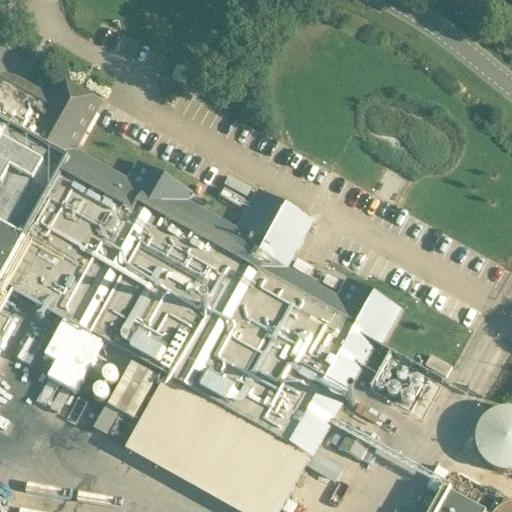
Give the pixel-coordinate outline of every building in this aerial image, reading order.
[(382,349),(402,312),(348,282),(338,299),(287,271),(314,224),(259,194),(238,232),(188,204),(192,195),(138,165),(128,182),(92,162),(86,173),(69,164),(102,106),(57,81),(47,98),(8,76),(17,59),(0,49),(0,352),(15,326),(0,317),(0,286),(313,461),(376,345),(382,349)] [(348,274),(331,264),(319,285),(337,295),(348,274)] [(431,357),(425,367),(446,379),(452,369),(431,357)] [(132,366),(108,408),(134,423),(158,380),(132,366)] [(381,416),(360,405),(355,414),(376,426),(381,416)] [(492,471),(502,474),(511,474),(511,409),(500,410),(488,415),(480,424),(475,434),(474,445),(477,456),(483,465),(492,471)] [(481,511),(443,491),(431,511),(481,511)] [(511,511),(511,503),(510,503),(500,507),(495,511),(511,511)]
